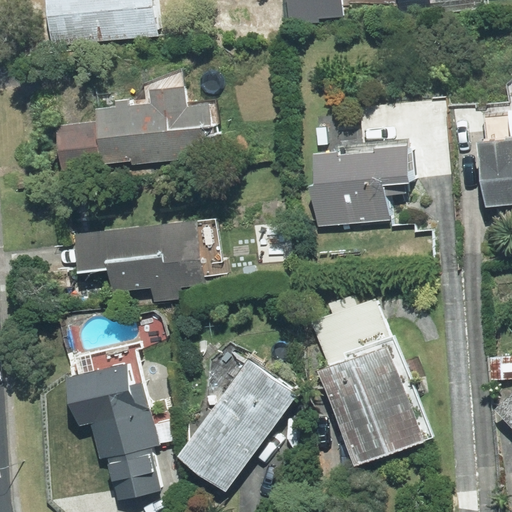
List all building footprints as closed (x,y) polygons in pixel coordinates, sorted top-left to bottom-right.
[(157,0),(50,0),(55,40),(160,28),(157,0)] [(331,0),(289,0),(291,27),(333,24),(331,0)] [(64,169),(208,152),(205,120),(213,119),(210,97),(188,100),(186,80),(150,85),(152,98),(97,105),(99,117),(58,122),(64,169)] [(511,195),(511,108),(491,110),(499,197),(511,195)] [(322,223),(395,217),(391,177),(414,175),(411,138),(315,147),(322,223)] [(205,281),(198,216),(81,228),(85,265),(117,261),(120,287),(159,283),(161,299),(189,296),(188,283),(205,281)] [(431,436),(377,293),(317,316),(334,362),(326,365),(362,462),(431,436)] [(162,332),(160,308),(138,310),(140,334),(162,332)] [(229,486),(302,385),(254,351),(182,452),(229,486)] [(511,375),(511,352),(493,353),(494,376),(511,375)] [(138,381),(133,360),(73,373),(85,423),(95,421),(104,457),(111,455),(121,498),(164,488),(155,445),(163,443),(162,441),(179,437),(175,417),(158,420),(149,379),(138,381)] [(511,426),(511,391),(495,408),(511,426)]
